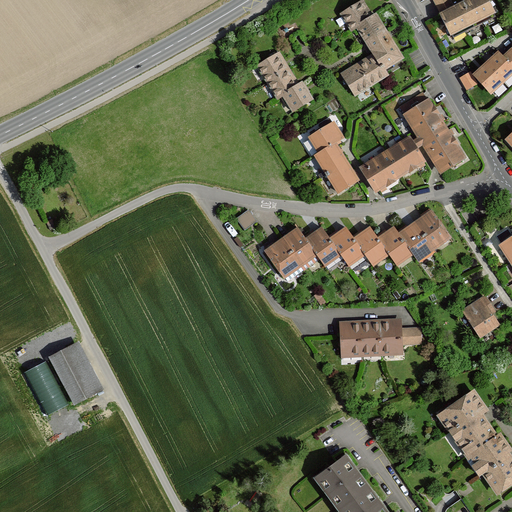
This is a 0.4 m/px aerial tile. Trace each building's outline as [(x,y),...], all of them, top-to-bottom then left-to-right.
[(373,53),(341,73),(354,94),(387,74),(383,68),(402,57),(388,35),(375,14),(372,16),(361,0),(340,13),(351,30),(357,27),(368,45),(373,53)] [(432,0),(435,6),(440,15),(454,8),(449,0),(432,0)] [(469,0),(454,8),(440,15),(451,36),(495,13),(488,0),(469,0)] [(490,95),(511,75),(511,46),(503,55),(499,51),(472,75),(490,95)] [(292,111),(311,99),(305,90),(301,83),(298,84),(296,81),(285,63),(278,52),(257,65),(277,99),(283,95),(292,111)] [(363,166),(377,189),(424,159),(416,147),(424,141),(444,172),(465,159),(424,94),(403,107),(421,135),(412,141),(410,137),(363,166)] [(319,157),(340,194),(361,181),(339,146),(347,141),(337,124),(312,139),(322,155),(319,157)] [(314,154),(319,151),(310,137),(305,140),(314,154)] [(248,209),(236,218),(245,230),(257,221),(248,209)] [(300,229),(268,252),(287,279),(320,255),(328,267),(344,255),(352,267),(369,255),(376,266),(393,254),(401,266),(417,255),(422,261),(453,239),(434,212),(401,236),(397,229),(381,240),(373,229),(356,240),(348,229),(332,240),(324,229),(308,240),(300,229)] [(511,236),(502,243),(511,259),(511,236)] [(485,297),(463,311),(481,338),(499,325),(491,314),(494,312),(485,297)] [(401,321),(341,323),(343,357),(402,355),(402,345),(422,344),(421,328),(401,329),(401,321)] [(49,356),(73,403),(101,388),(77,342),(49,356)] [(486,477),(500,497),(511,488),(511,454),(511,453),(511,447),(504,436),(501,439),(485,416),(490,412),(476,391),(441,415),(484,479),(486,477)] [(389,511),(347,454),(316,477),(342,511),(389,511)]
